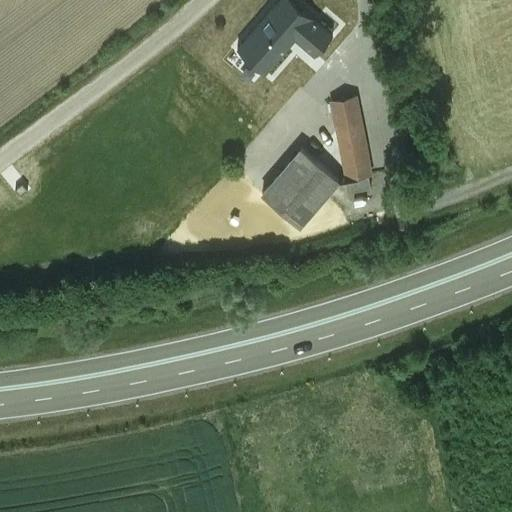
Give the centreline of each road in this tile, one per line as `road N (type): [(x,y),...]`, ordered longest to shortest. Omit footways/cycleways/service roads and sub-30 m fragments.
road 1 (trunk): [(511,250),(216,347),(0,386)]
road 2 (trunk): [(0,410),(221,369),(511,275)]
road 3 (unclassified): [(204,0),(0,161)]
road 4 (unclassified): [(365,0),(405,216)]
